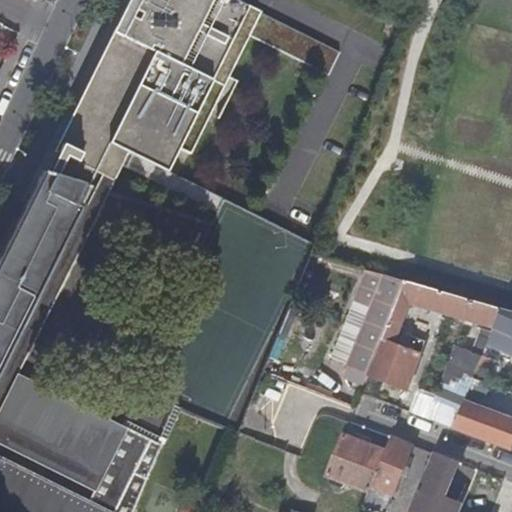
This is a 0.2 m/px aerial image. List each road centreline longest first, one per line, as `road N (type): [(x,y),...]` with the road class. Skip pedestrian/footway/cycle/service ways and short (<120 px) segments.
road 1 (residential): [(310,401),(511,473)]
road 2 (residential): [(71,0),(0,152)]
